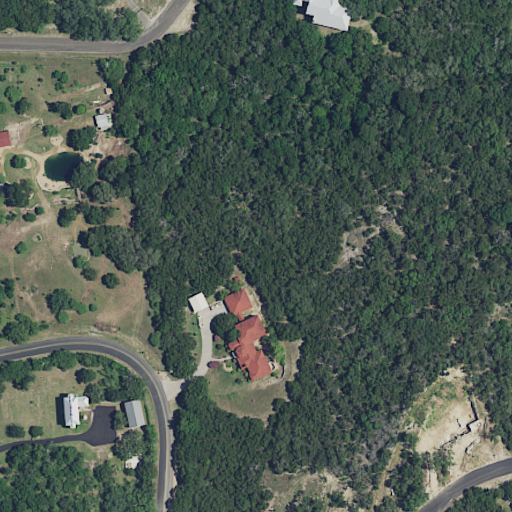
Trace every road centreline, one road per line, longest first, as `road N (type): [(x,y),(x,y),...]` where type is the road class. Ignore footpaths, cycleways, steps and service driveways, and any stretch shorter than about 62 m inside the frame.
road 1 (residential): [(163,511),(165,414),(141,365),(118,348),(86,342),(0,357)]
road 2 (residential): [(183,0),(160,30),(129,46),(0,41)]
